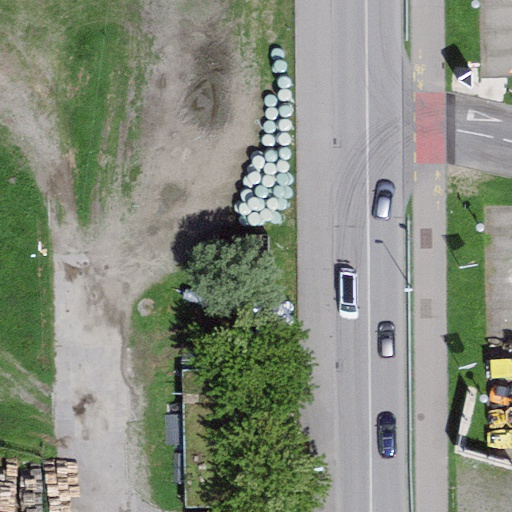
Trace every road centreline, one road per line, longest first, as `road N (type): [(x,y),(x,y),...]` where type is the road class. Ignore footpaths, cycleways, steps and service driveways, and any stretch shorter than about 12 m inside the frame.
road 1 (secondary): [(375,511),(369,0)]
road 2 (unknown): [(109,511),(105,375)]
